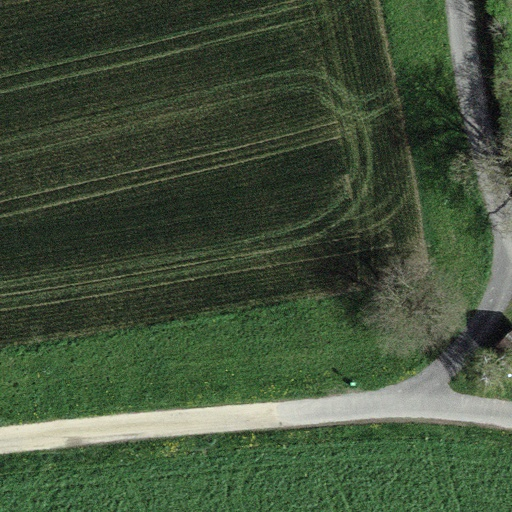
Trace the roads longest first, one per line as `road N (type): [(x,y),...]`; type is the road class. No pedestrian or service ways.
road 1 (track): [(0,443),(403,402)]
road 2 (unclassified): [(511,242),(481,141),(459,0)]
road 3 (track): [(511,265),(468,339),(403,402)]
